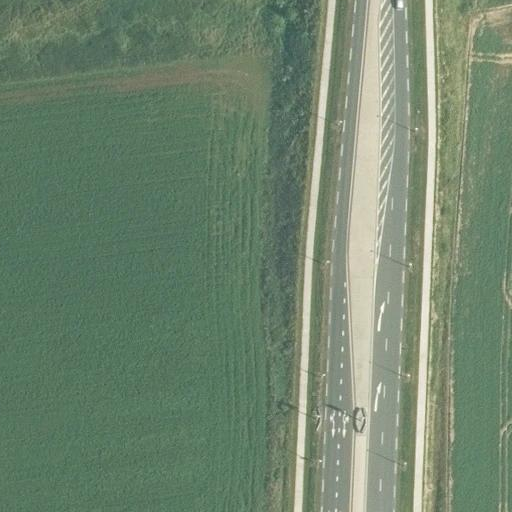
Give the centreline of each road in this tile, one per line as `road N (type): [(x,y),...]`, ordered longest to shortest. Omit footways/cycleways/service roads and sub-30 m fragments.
road 1 (primary): [(362,0),(338,260),(333,511)]
road 2 (primary): [(379,511),(401,128),(398,0)]
